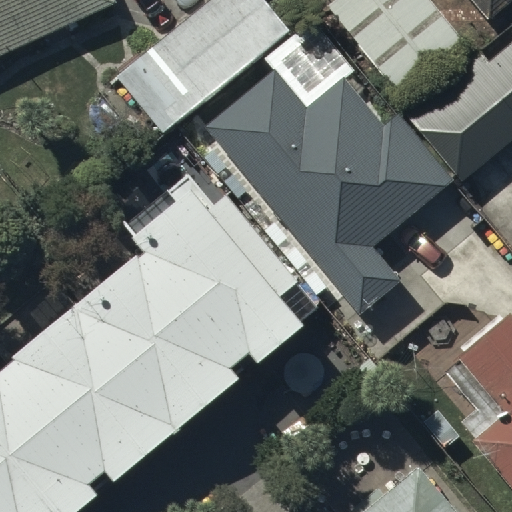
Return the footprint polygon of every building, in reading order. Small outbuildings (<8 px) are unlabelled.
[(0,0),(0,63),(115,10),(110,0),(0,0)] [(203,0),(111,74),(156,130),(280,31),(254,0),(203,0)] [(466,37),(436,0),(327,0),(400,91),(466,37)] [(475,0),(487,14),(503,0),(475,0)] [(511,33),(484,56),(480,51),(406,110),(458,174),(511,130),(511,33)] [(272,59),(201,117),(358,309),(405,271),(378,238),(450,180),(392,109),(380,119),(340,71),(305,100),(272,59)] [(182,182),(122,231),(135,247),(0,358),(0,511),(60,511),(88,489),(80,480),(94,468),(102,478),(229,374),(221,364),(237,351),(247,362),(294,323),(286,314),(309,295),(212,178),(192,194),(182,182)] [(511,313),(507,307),(437,363),(469,403),(453,416),(511,488),(511,313)] [(466,511),(419,456),(351,511),(466,511)]
